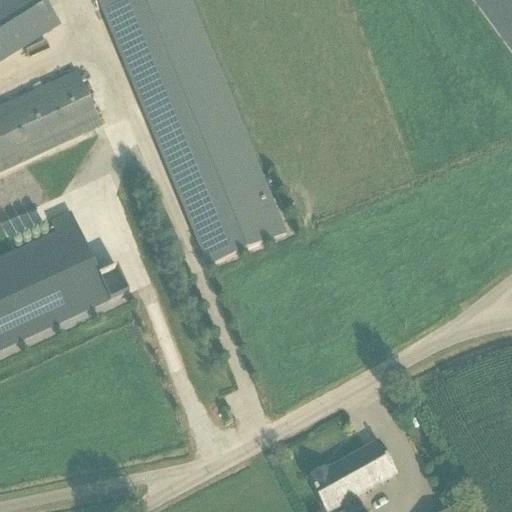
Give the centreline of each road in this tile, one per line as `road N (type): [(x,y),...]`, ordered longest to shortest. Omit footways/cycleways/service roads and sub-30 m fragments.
road 1 (unclassified): [(481,320),(190,480)]
road 2 (unclassified): [(0,509),(145,479),(190,480)]
